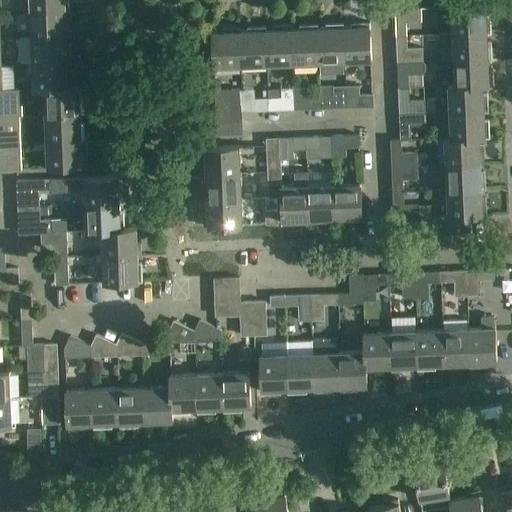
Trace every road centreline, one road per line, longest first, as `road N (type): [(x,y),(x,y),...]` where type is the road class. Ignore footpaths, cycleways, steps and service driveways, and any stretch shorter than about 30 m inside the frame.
road 1 (residential): [(11,481),(87,478),(511,396)]
road 2 (residential): [(200,289),(200,309),(58,321),(46,310),(43,273),(2,234),(0,189)]
road 3 (residential): [(380,261),(378,120)]
road 4 (residential): [(252,285),(326,279),(352,263),(380,261)]
road 5 (residential): [(380,261),(511,257)]
road 6 (residential): [(255,125),(378,120)]
road 7 (residential): [(378,120),(387,103),(381,0)]
